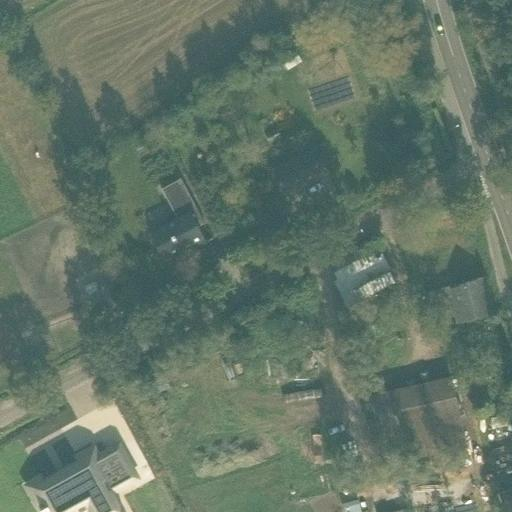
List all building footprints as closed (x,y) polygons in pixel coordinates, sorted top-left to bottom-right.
[(315,151),(282,169),(293,188),(315,177),(325,171),(315,151)] [(149,234),(164,261),(187,249),(189,252),(206,243),(198,227),(204,224),(181,180),(161,190),(177,220),(149,234)] [(473,227),(425,239),(438,293),(450,291),(458,324),(474,320),(494,315),(473,227)] [(460,378),(379,392),(385,429),(409,425),(414,455),(472,445),(460,378)] [(320,411),(199,431),(209,491),(302,475),(304,485),(331,481),(320,411)] [(32,480),(16,490),(28,511),(114,511),(106,498),(134,483),(113,446),(92,458),(87,450),(68,460),(72,466),(36,486),(32,480)]
